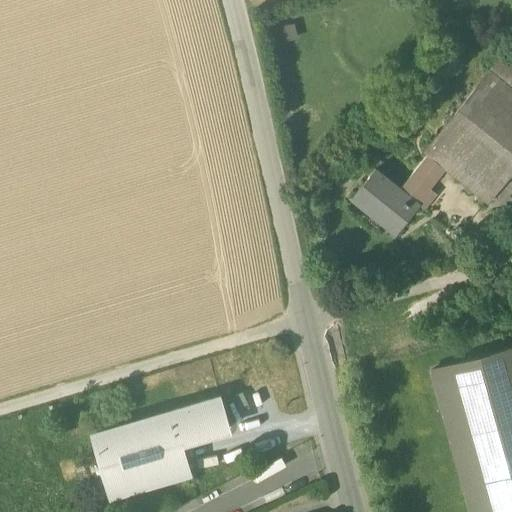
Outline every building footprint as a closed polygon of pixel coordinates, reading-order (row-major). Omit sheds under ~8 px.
[(489,70),(511,88),(511,56),(505,50),(489,70)] [(445,169),(487,203),(511,172),(511,88),(489,70),(423,151),(428,155),(445,169)] [(396,234),(419,206),(417,204),(429,188),(445,169),(428,155),(399,190),(375,171),(352,199),(396,234)] [(437,194),(429,188),(417,204),(419,206),(424,210),(437,194)] [(511,347),(431,370),(441,402),(511,382),(511,347)] [(511,511),(511,382),(441,402),(470,511),(511,511)] [(92,436),(110,495),(190,472),(181,443),(229,429),(220,397),(170,412),(170,413),(92,436)]
